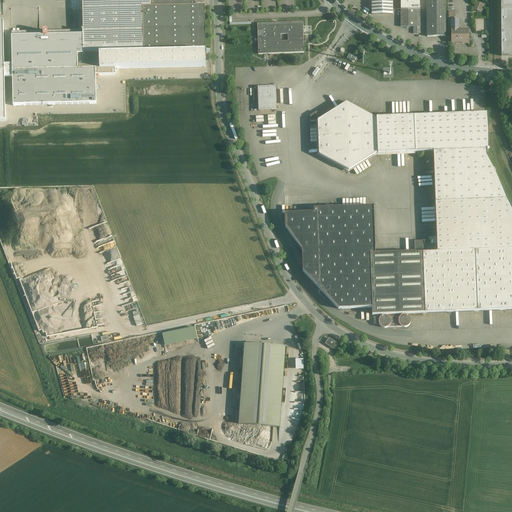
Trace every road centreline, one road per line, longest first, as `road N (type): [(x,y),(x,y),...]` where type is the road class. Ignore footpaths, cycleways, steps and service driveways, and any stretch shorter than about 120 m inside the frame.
road 1 (residential): [(216,0),(224,119),(277,259),(325,322)]
road 2 (trunk): [(0,409),(165,470),(314,511)]
road 3 (residential): [(511,73),(424,58),(355,23),(330,0)]
road 4 (residential): [(325,322),(314,344),(319,402),(291,511)]
road 5 (residential): [(325,322),(397,356),(511,364)]
